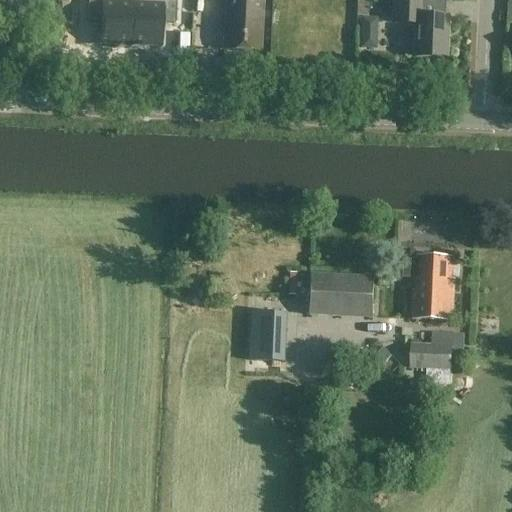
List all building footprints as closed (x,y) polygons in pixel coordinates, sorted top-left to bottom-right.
[(58,0),(58,15),(74,15),(74,0),(58,0)] [(100,46),(115,47),(115,51),(130,51),(132,0),(87,0),(87,22),(101,22),(100,46)] [(132,0),(130,51),(144,52),(145,48),(160,49),(161,25),(175,25),(176,0),(132,0)] [(225,0),(223,51),(259,53),(261,0),(225,0)] [(400,0),(393,0),(392,24),(415,25),(413,58),(445,60),(447,18),(421,17),(421,1),(400,0)] [(417,257),(417,262),(404,261),(404,279),(414,279),(412,321),(452,323),(454,280),(452,280),(453,259),(417,257)] [(310,277),(308,317),(372,319),(374,279),(310,277)] [(194,327),(193,346),(220,347),(220,328),(194,327)] [(452,372),(452,347),(411,345),(410,370),(452,372)]
